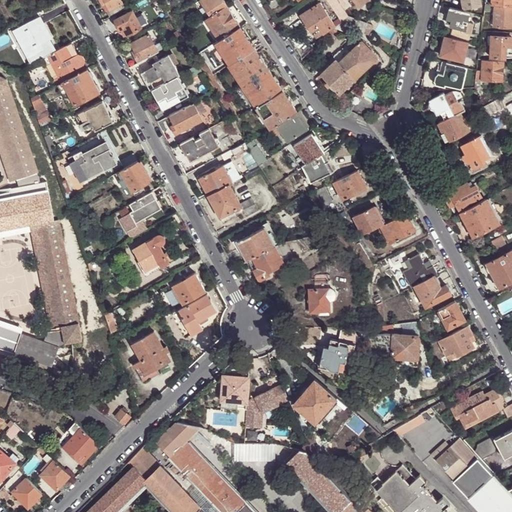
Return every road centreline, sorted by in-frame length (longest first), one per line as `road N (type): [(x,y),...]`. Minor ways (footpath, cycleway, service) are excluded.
road 1 (residential): [(78,0),(243,309)]
road 2 (residential): [(392,141),(511,368)]
road 3 (residential): [(57,511),(224,352)]
road 4 (residential): [(247,0),(322,115),(392,141)]
road 5 (residential): [(392,141),(427,0)]
